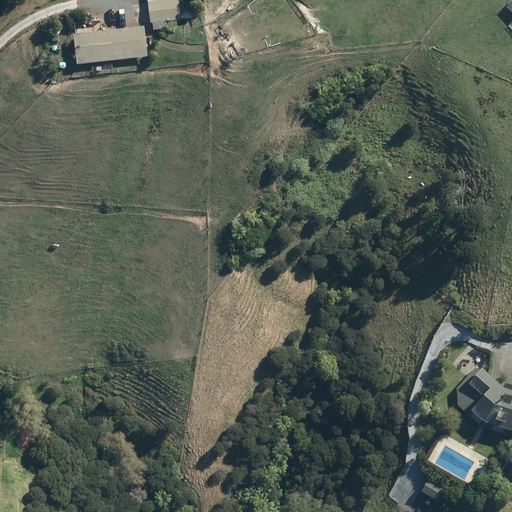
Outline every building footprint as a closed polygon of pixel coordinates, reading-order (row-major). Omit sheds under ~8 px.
[(197,19),(195,0),(148,0),(151,24),(153,24),(154,30),(168,28),(168,22),(197,19)] [(73,23),(78,66),(149,58),(146,27),(103,32),(101,20),(73,23)] [(458,406),(482,428),(503,435),(505,429),(511,431),(511,385),(506,383),(505,388),(483,369),(481,371),(477,368),(457,389),(458,406)] [(496,464),(485,458),(477,474),(488,479),(496,464)] [(428,480),(422,492),(440,502),(447,490),(428,480)]
